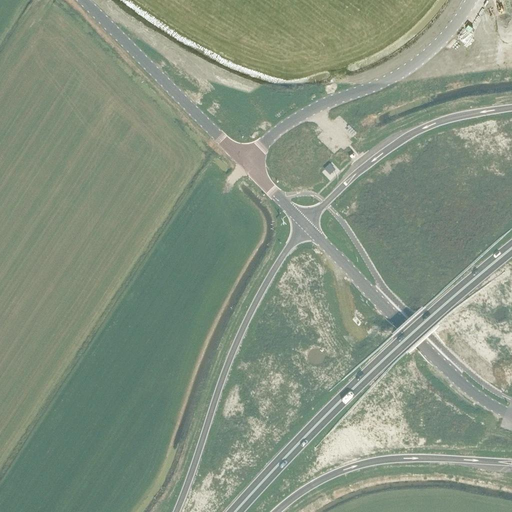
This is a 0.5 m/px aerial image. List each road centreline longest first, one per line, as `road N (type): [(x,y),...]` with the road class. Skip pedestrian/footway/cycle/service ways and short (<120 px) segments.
road 1 (trunk): [(511,248),(404,339),(235,511)]
road 2 (trunk): [(305,225),(244,326),(175,511)]
road 3 (tertiary): [(242,163),(304,113),(407,70),(471,0)]
road 4 (tertiary): [(511,415),(468,390),(305,225)]
road 5 (trunk): [(276,511),(315,482),(370,462),(511,463)]
road 6 (trunk): [(511,109),(456,118),(401,140),(305,225)]
road 7 (tertiary): [(242,163),(81,0)]
